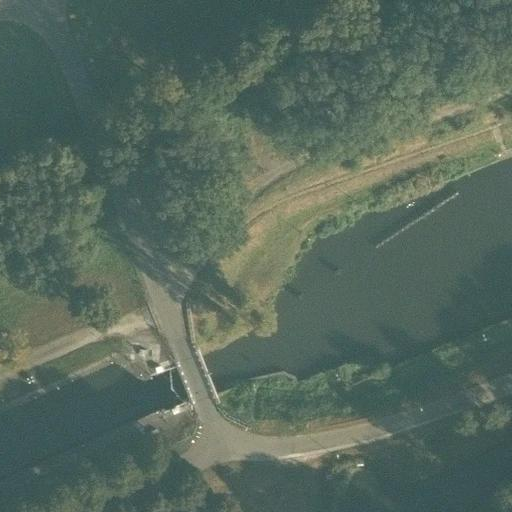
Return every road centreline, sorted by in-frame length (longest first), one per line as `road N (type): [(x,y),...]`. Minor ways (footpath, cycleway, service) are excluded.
road 1 (unclassified): [(232,446),(206,408),(39,0)]
road 2 (unclassified): [(511,386),(362,438),(275,450),(232,446)]
road 3 (unclassified): [(77,511),(232,446)]
